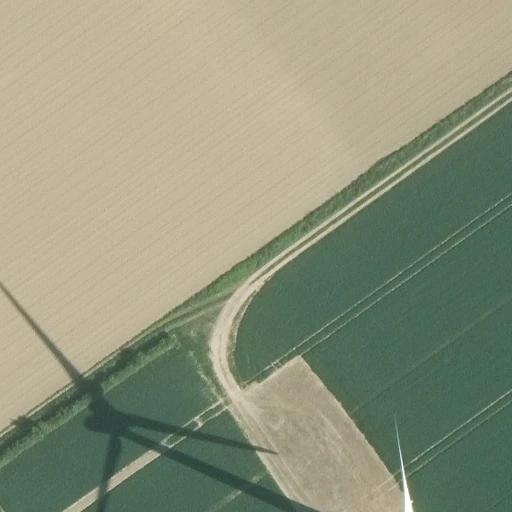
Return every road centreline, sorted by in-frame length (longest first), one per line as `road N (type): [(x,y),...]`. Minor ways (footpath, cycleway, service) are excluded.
road 1 (track): [(225,370),(223,323),(250,283),(511,95)]
road 2 (track): [(250,283),(157,332),(0,444)]
